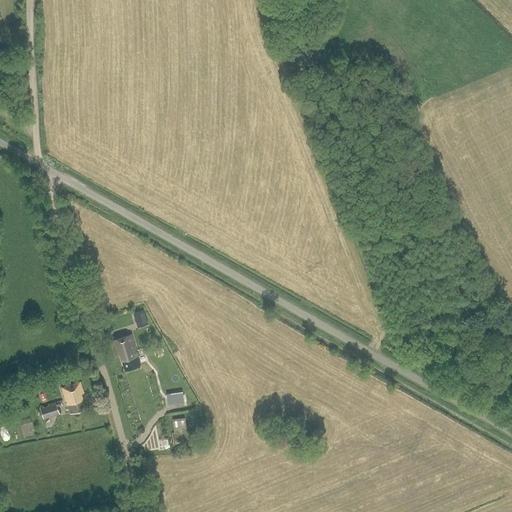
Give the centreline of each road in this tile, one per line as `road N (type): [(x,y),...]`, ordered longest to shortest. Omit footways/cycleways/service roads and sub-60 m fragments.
road 1 (unclassified): [(511,433),(41,165)]
road 2 (unclassified): [(140,511),(41,165)]
road 3 (track): [(41,165),(28,0)]
